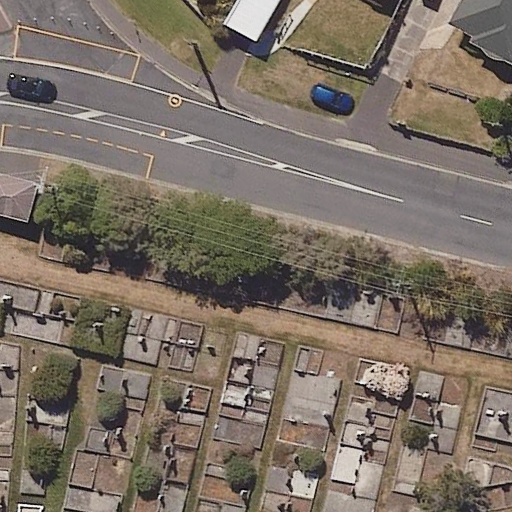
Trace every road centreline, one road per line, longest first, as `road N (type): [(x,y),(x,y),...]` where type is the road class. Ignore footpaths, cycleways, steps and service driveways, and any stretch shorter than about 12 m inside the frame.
road 1 (tertiary): [(196,149),(511,226)]
road 2 (tertiary): [(196,149),(0,102)]
